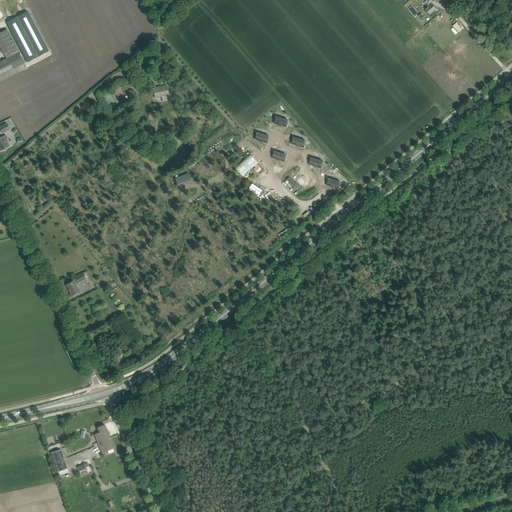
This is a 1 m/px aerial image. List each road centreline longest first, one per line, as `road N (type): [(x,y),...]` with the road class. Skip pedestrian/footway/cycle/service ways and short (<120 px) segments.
road 1 (primary): [(102,394),(176,354),(511,76)]
road 2 (track): [(348,511),(322,463),(325,452),(362,429),(511,259)]
road 3 (unclassified): [(97,386),(0,187)]
